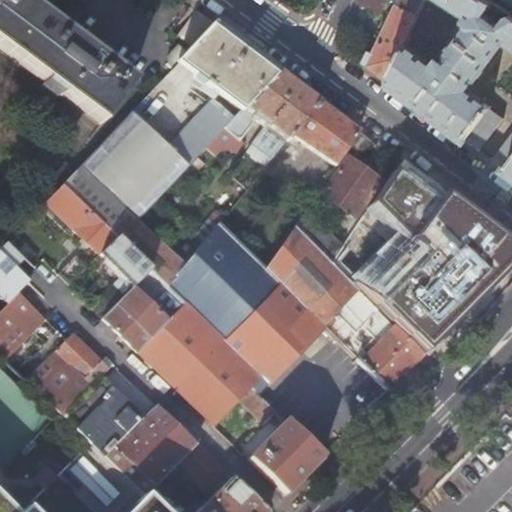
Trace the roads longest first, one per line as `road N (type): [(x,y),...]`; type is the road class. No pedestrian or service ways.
road 1 (residential): [(278,511),(33,279)]
road 2 (tertiary): [(511,206),(316,56)]
road 3 (primary): [(485,363),(339,511)]
